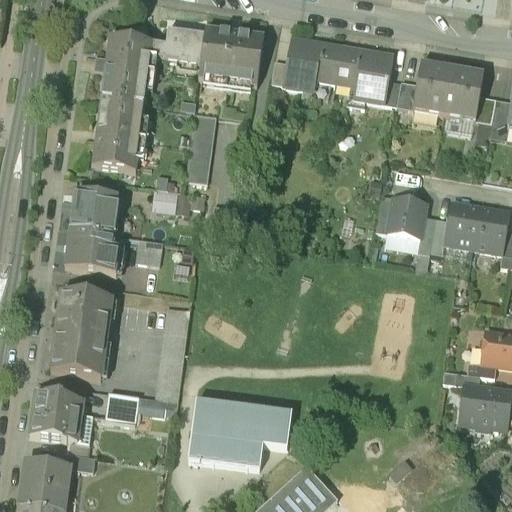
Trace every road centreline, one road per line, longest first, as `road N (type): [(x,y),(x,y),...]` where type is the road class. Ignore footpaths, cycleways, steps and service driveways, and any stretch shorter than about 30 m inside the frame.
road 1 (residential): [(2,511),(56,57),(39,16)]
road 2 (residential): [(256,0),(511,42)]
road 3 (tertiary): [(0,292),(12,278),(27,176),(20,147)]
road 4 (tertiary): [(20,147),(39,16)]
